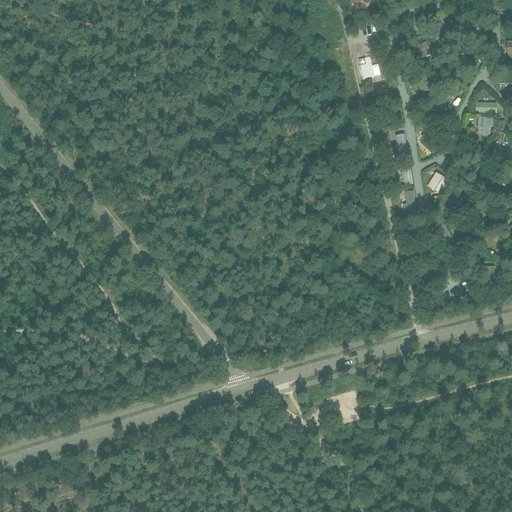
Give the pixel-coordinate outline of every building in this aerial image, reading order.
[(373,0),(349,0),(353,12),(375,5),(373,0)] [(511,1),(497,3),(498,11),(511,8),(511,1)] [(431,53),(426,41),(412,48),(418,60),(425,56),(426,58),(428,57),(428,55),(431,53)] [(389,79),(385,59),(377,60),(382,81),(389,79)] [(431,79),(425,70),(411,78),(416,86),(423,81),(429,91),(435,88),(430,80),(431,79)] [(459,90),(454,84),(433,103),(438,109),(459,90)] [(496,118),(478,116),(477,128),(482,128),(482,134),(488,135),(489,126),(496,127),(496,118)] [(441,142),(430,131),(419,143),(426,149),(431,144),(436,148),(441,142)] [(402,134),(393,136),(396,154),(392,154),(392,159),(406,157),(402,134)] [(511,150),(508,148),(502,158),(511,164),(511,150)] [(450,180),(436,172),(427,186),(441,195),(450,180)] [(495,182),(485,174),(477,186),(488,193),(495,182)] [(445,243),(453,239),(440,216),(433,220),(445,243)] [(511,249),(509,246),(500,254),(508,264),(511,261),(511,249)] [(414,268),(424,285),(434,279),(424,263),(414,268)] [(502,282),(502,272),(484,272),(484,283),(502,282)]
